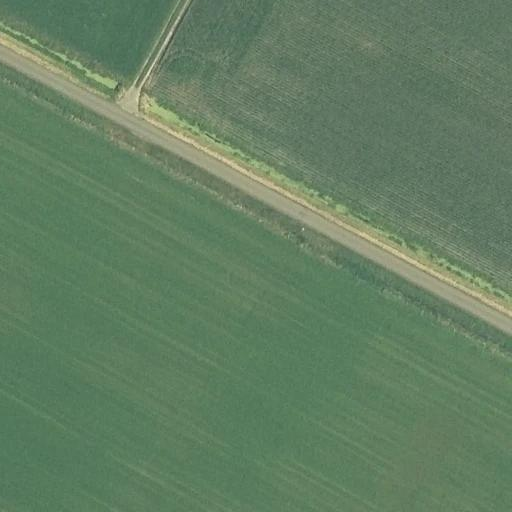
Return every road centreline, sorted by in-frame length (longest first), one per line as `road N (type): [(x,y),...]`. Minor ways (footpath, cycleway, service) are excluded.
road 1 (unclassified): [(511,330),(0,55)]
road 2 (track): [(119,119),(184,0)]
